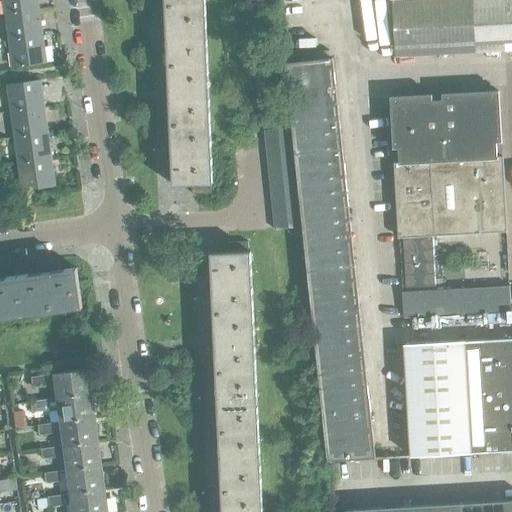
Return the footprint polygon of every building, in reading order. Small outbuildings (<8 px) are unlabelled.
[(38,0),(4,0),(6,14),(40,9),(38,0)] [(392,0),(395,48),(475,43),(472,0),(392,0)] [(511,41),(511,0),(472,0),(475,43),(505,42),(511,41)] [(206,3),(166,5),(168,64),(208,63),(206,3)] [(40,9),(6,14),(10,40),(43,36),(40,9)] [(43,36),(10,40),(13,67),(47,62),(43,36)] [(320,87),(336,85),(333,57),(330,58),(329,50),(317,51),(317,59),(320,87)] [(320,87),(317,59),(301,61),(304,88),(320,87)] [(304,88),(301,61),(286,62),(288,90),(304,88)] [(210,122),(208,63),(168,64),(171,124),(210,122)] [(12,111),(45,106),(41,79),(8,84),(12,111)] [(320,87),(304,88),(288,90),(290,107),(338,102),(336,85),(320,87)] [(442,93),(432,94),(391,96),(394,146),(399,146),(400,161),(395,162),(399,236),(507,230),(503,155),(502,155),(502,142),(502,141),(499,90),(442,93)] [(338,102),(290,107),(292,124),(339,119),(338,102)] [(45,106),(12,111),(15,137),(48,133),(45,106)] [(339,119),(292,124),(292,127),(294,139),(294,141),(341,136),(339,119)] [(210,122),(171,124),(173,184),(192,183),(192,193),(211,192),(211,182),(213,182),(210,122)] [(294,139),(292,127),(264,129),(266,142),(294,139)] [(48,133),(15,137),(19,164),(52,159),(48,133)] [(341,136),(294,141),(295,151),(296,158),(343,153),(341,136)] [(294,139),(266,142),(267,154),(295,151),(294,141),(294,139)] [(295,151),(267,154),(268,167),(296,164),(296,158),(295,151)] [(345,170),(343,153),(296,158),(296,164),(297,175),(345,170)] [(56,186),(52,159),(19,164),(23,190),(56,186)] [(297,175),(296,164),(268,167),(269,179),(298,176),(297,175)] [(345,170),(297,175),(298,176),(299,188),(299,192),(347,187),(345,170)] [(298,176),(269,179),(271,191),(299,188),(298,176)] [(348,203),(347,187),(299,192),(300,201),(301,208),(348,203)] [(299,188),(271,191),(272,204),(300,201),(299,192),(299,188)] [(14,197),(13,189),(2,190),(3,199),(14,197)] [(301,208),(300,201),(272,204),(273,216),(301,213),(301,208)] [(350,220),(348,203),(301,208),(301,213),(303,225),(350,220)] [(303,225),(301,213),(273,216),(275,229),(303,226),(303,225)] [(352,237),(350,220),(303,225),(303,226),(304,242),(352,237)] [(354,254),(352,237),(304,242),(306,259),(354,254)] [(434,237),(404,238),(407,287),(436,286),(434,237)] [(214,312),(254,309),(251,250),(249,250),(248,240),(230,241),(230,251),(211,252),(214,312)] [(354,254),(306,259),(308,276),(356,271),(354,254)] [(77,267),(21,275),(26,314),(82,307),(77,267)] [(357,288),(356,271),(308,276),(310,293),(357,288)] [(0,317),(26,314),(21,275),(0,277),(0,317)] [(511,310),(510,285),(402,291),(403,316),(511,310)] [(357,288),(310,293),(312,310),(359,305),(357,288)] [(361,322),(359,305),(312,310),(313,327),(361,322)] [(256,369),(254,309),(214,312),(216,371),(256,369)] [(363,339),(361,322),(313,327),(315,344),(363,339)] [(511,338),(480,340),(464,340),(404,343),(410,455),(470,452),(485,452),(511,450),(511,338)] [(364,356),(363,339),(315,344),(317,361),(364,356)] [(366,372),(364,356),(317,361),(319,377),(366,372)] [(89,368),(54,372),(58,396),(92,391),(89,368)] [(259,428),(256,369),(216,371),(219,431),(259,428)] [(368,389),(366,372),(319,377),(321,394),(368,389)] [(33,386),(49,384),(48,374),(32,376),(33,386)] [(370,406),(368,389),(321,394),(322,411),(370,406)] [(58,398),(51,399),(52,408),(52,409),(59,408),(61,420),(95,416),(92,391),(58,396),(58,398)] [(51,398),(35,400),(35,401),(36,411),(52,408),(51,398)] [(372,423),(370,406),(322,411),(324,428),(372,423)] [(95,416),(61,420),(64,444),(99,440),(95,416)] [(24,418),(15,419),(16,427),(25,426),(24,418)] [(54,422),(38,424),(39,435),(55,433),(54,422)] [(372,423),(324,428),(326,445),(373,440),(372,423)] [(259,428),(219,431),(222,490),(262,488),(259,428)] [(99,440),(64,444),(68,469),(102,464),(99,440)] [(375,457),(373,440),(326,445),(328,460),(375,457)] [(57,446),(41,448),(43,459),(59,457),(57,446)] [(102,464),(68,469),(71,493),(105,488),(102,464)] [(44,472),(46,483),(62,481),(60,470),(44,472)] [(71,493),(64,494),(65,505),(73,504),(73,511),(108,511),(105,488),(71,493)] [(262,511),(262,488),(222,490),(222,511),(262,511)] [(64,494),(48,496),(49,504),(50,507),(65,505),(64,494)] [(49,498),(37,499),(38,508),(50,507),(49,504),(49,498)] [(511,511),(511,499),(345,510),(345,511),(511,511)]
